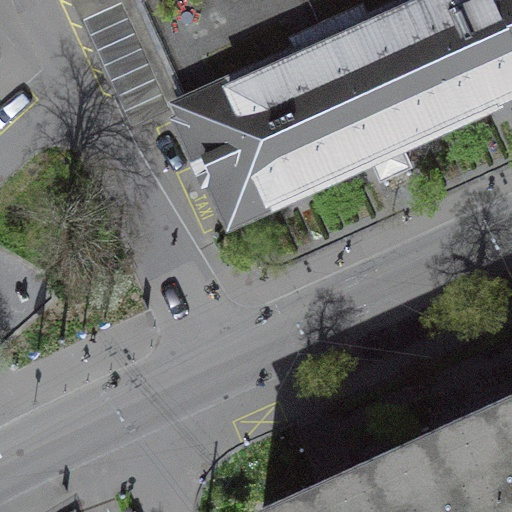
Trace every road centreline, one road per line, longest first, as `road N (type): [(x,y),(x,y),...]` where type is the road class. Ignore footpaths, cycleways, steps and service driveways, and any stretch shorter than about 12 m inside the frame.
road 1 (residential): [(31,0),(217,364)]
road 2 (residential): [(511,231),(217,364)]
